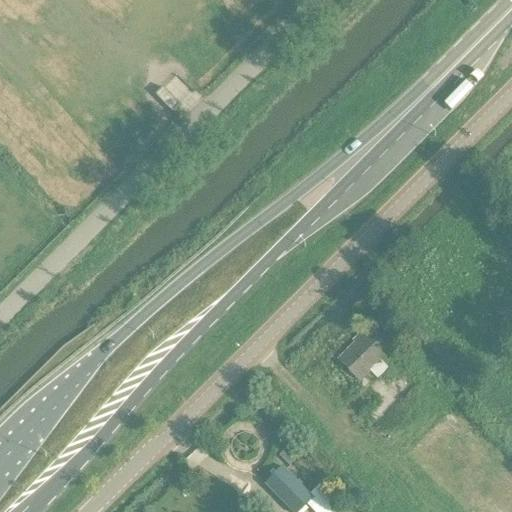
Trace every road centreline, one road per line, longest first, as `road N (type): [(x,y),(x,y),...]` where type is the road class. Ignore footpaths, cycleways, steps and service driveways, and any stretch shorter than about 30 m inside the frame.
road 1 (unclassified): [(90,511),(511,95)]
road 2 (secondary): [(28,511),(381,135)]
road 3 (secondary): [(381,135),(103,348),(0,461)]
road 4 (unclassified): [(0,316),(319,0)]
road 5 (secondary): [(381,135),(511,5)]
